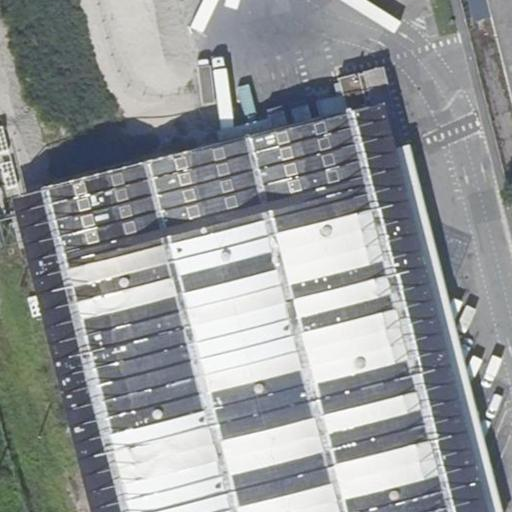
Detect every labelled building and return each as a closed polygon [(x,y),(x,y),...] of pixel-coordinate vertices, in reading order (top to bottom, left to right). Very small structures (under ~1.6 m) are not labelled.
[(0,0),(0,20),(123,511),(474,511),(384,160),(404,155),(387,71),(343,80),(351,117),(218,151),(154,166),(110,0),(0,0)] [(110,0),(154,166),(218,151),(179,0),(110,0)] [(511,0),(469,0),(477,29),(493,26),(511,101),(511,0)] [(123,511),(0,20),(0,119),(98,511),(123,511)] [(495,511),(404,155),(384,160),(474,511),(495,511)] [(57,511),(52,490),(33,495),(37,511),(57,511)]
